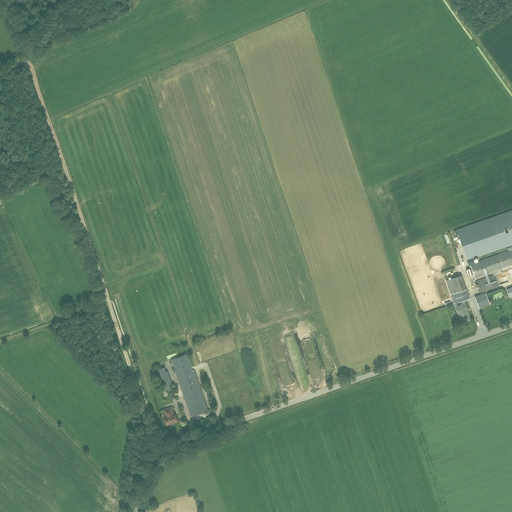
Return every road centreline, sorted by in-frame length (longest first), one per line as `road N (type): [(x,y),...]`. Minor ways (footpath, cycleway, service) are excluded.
road 1 (unclassified): [(136,511),(148,471),(179,442),(511,325)]
road 2 (track): [(0,72),(18,63),(33,70),(108,300)]
road 3 (track): [(108,300),(160,455)]
